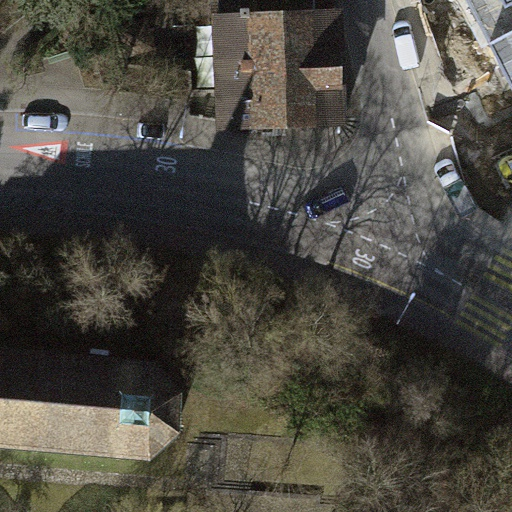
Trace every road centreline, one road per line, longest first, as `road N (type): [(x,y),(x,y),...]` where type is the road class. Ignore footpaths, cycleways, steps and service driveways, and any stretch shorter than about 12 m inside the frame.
road 1 (tertiary): [(384,254),(258,209),(0,167)]
road 2 (residential): [(384,254),(390,142),(358,0)]
road 3 (tertiary): [(511,309),(384,254)]
